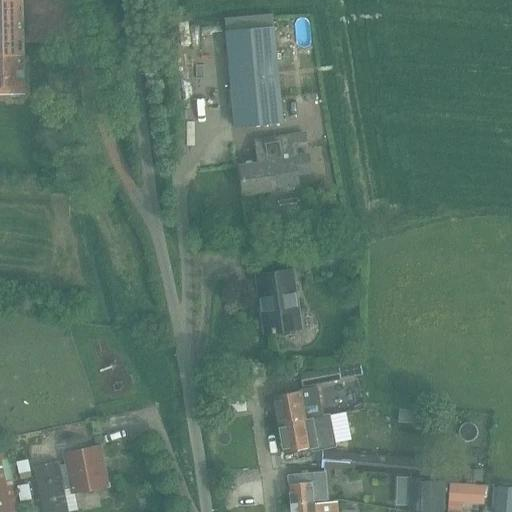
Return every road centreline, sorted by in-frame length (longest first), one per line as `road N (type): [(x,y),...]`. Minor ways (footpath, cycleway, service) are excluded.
road 1 (unclassified): [(204,511),(154,218),(129,0)]
road 2 (track): [(179,338),(146,303),(120,254),(67,32)]
road 3 (track): [(331,0),(370,224)]
